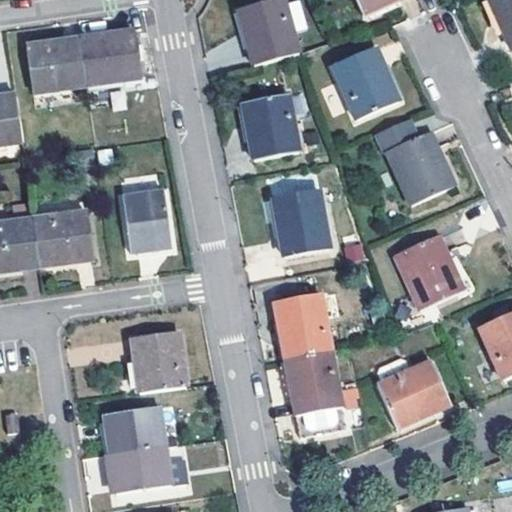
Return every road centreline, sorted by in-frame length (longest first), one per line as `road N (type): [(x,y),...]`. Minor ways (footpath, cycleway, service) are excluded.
road 1 (residential): [(169,0),(220,281)]
road 2 (residential): [(220,281),(264,511)]
road 3 (residential): [(297,511),(511,423)]
road 4 (residential): [(71,511),(43,310)]
road 5 (residential): [(220,281),(43,310)]
road 6 (residential): [(511,205),(440,49)]
road 7 (residential): [(0,18),(119,0)]
